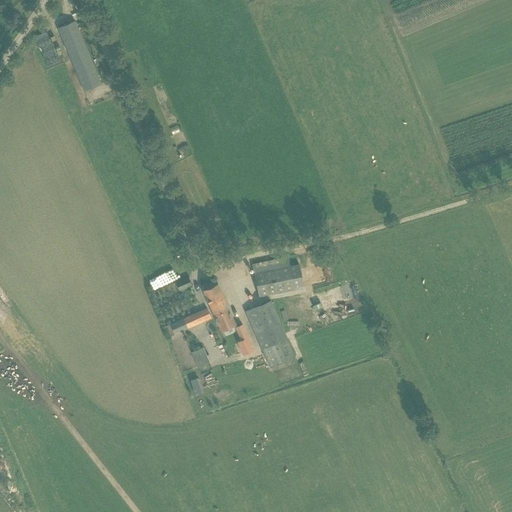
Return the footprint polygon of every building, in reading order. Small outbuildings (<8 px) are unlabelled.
[(84,91),(101,83),(75,21),(58,28),(84,91)] [(46,37),(58,68),(71,63),(59,32),(46,37)] [(287,256),(251,264),(253,271),(270,267),(271,269),(253,273),(259,297),(304,288),(299,263),(289,265),(287,257),(287,256)] [(179,290),(191,285),(188,277),(175,283),(179,290)] [(203,290),(207,299),(218,324),(221,322),(224,329),(236,324),(221,292),(217,283),(203,290)] [(244,311),(263,353),(269,368),(295,356),(270,300),(244,311)] [(211,318),(206,308),(171,323),(165,326),(169,337),(187,328),(211,318)] [(247,337),(248,337),(242,324),(235,327),(241,340),(245,338),(246,342),(249,340),(247,337)] [(202,347),(191,352),(197,368),(209,362),(202,347)]
